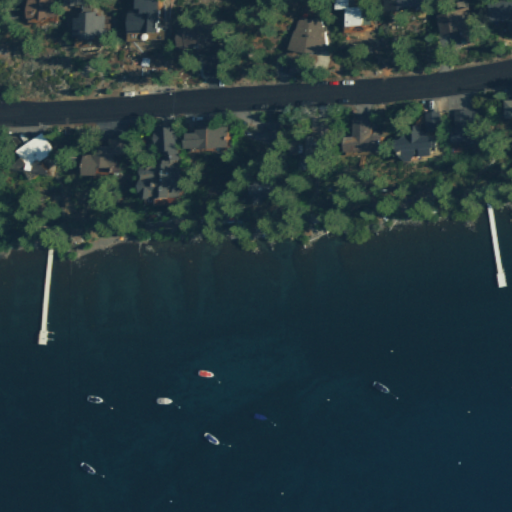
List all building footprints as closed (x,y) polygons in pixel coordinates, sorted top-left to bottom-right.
[(61,17),(59,0),(31,0),(34,20),(61,17)] [(70,0),(72,7),(84,6),(86,18),(78,19),(80,40),(91,39),(91,41),(114,38),(110,13),(94,14),(92,0),(70,0)] [(170,33),(168,0),(141,0),(142,11),(136,11),(137,34),(170,33)] [(329,0),(330,10),(339,10),(339,26),(366,25),(366,8),(358,8),(357,0),(329,0)] [(379,0),(380,11),(418,10),(418,0),(379,0)] [(511,0),(501,0),(483,5),(488,24),(504,20),(508,33),(511,32),(511,0)] [(293,51),(319,54),(323,21),(297,18),(293,51)] [(191,22),(191,30),(181,31),(182,47),(223,45),(222,21),(191,22)] [(197,48),(182,47),(181,62),(196,63),(197,48)] [(448,145),(473,144),(471,110),(451,111),(451,128),(448,128),(448,145)] [(390,153),(389,136),(377,137),(375,116),(355,118),(357,155),(390,153)] [(192,134),(193,151),(233,149),(232,121),(199,122),(200,134),(192,134)] [(426,147),(432,148),(432,136),(420,135),(420,127),(408,127),(407,161),(426,162),(426,147)] [(158,129),(159,153),(166,153),(166,162),(138,164),(141,200),(183,197),(181,161),(183,161),(181,128),(158,129)] [(90,177),(105,176),(105,169),(122,168),(121,155),(128,155),(128,140),(99,140),(99,158),(90,158),(90,177)] [(278,198),(278,179),(258,178),(257,197),(278,198)]
